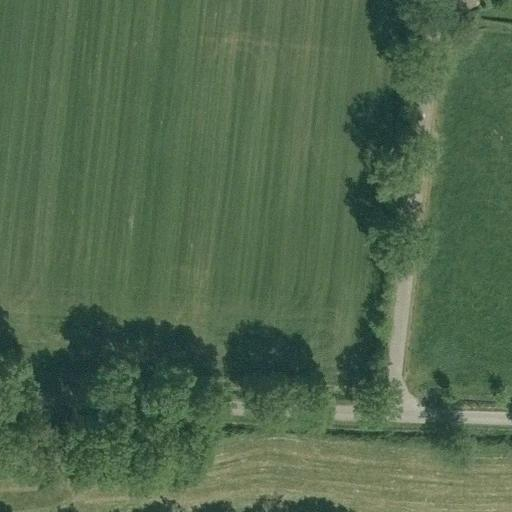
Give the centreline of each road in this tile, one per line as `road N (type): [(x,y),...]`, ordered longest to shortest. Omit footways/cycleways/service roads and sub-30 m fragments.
road 1 (unclassified): [(511,415),(0,394)]
road 2 (unknown): [(474,414),(489,0)]
